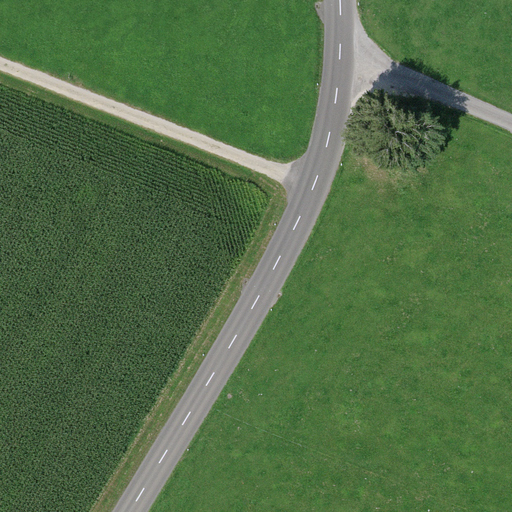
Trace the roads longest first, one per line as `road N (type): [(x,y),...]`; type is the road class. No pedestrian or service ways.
road 1 (tertiary): [(338,0),(342,63),(313,182),(132,511)]
road 2 (track): [(0,59),(313,182)]
road 3 (track): [(511,121),(364,63),(342,63)]
